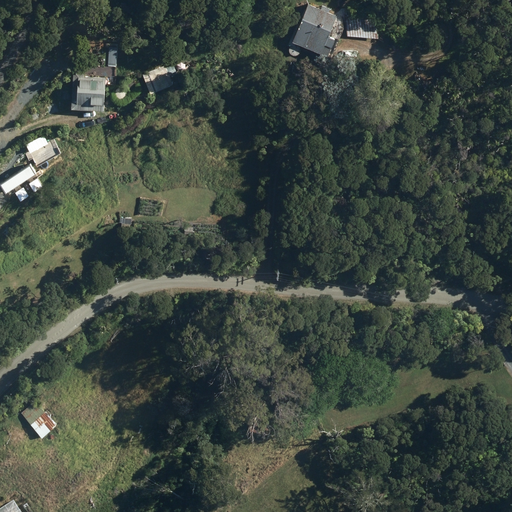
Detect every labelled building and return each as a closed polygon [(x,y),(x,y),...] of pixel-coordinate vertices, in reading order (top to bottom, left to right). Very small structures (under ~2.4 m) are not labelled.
[(290,43),(318,55),(316,58),(323,61),(331,41),(325,38),(334,17),(326,14),(328,8),(321,5),(319,10),(306,5),(290,43)] [(346,36),(377,38),(371,14),(345,15),(346,36)] [(165,66),(141,75),(148,94),(172,85),(169,78),(179,74),(175,64),(165,68),(165,66)] [(72,73),(69,110),(99,113),(102,80),(78,78),(79,73),(72,73)] [(116,101),(117,102),(119,102),(121,102),(122,102),(123,101),(125,101),(126,100),(127,99),(127,97),(128,96),(128,95),(128,93),(128,92),(128,90),(127,89),(126,88),(125,87),(124,86),(122,86),(121,86),(120,86),(118,86),(117,86),(116,87),(114,88),(114,89),(113,90),(112,91),(112,93),(112,94),(112,95),(112,97),(113,98),(114,99),(115,100),(116,101)] [(34,400),(20,413),(39,436),(54,423),(34,400)] [(19,511),(12,500),(0,507),(0,511),(19,511)]
